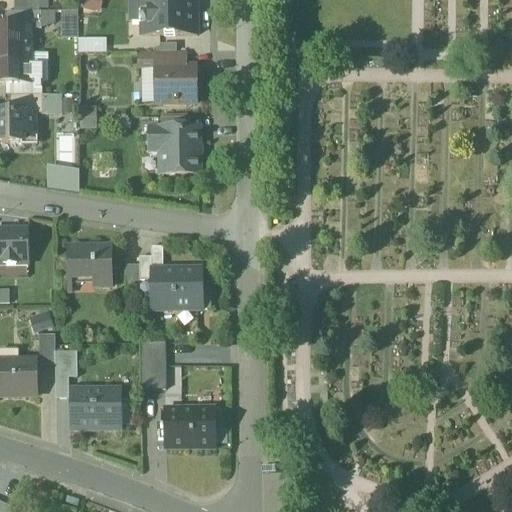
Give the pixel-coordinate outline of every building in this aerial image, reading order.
[(83,0),(80,10),(100,15),(103,0),(83,0)] [(197,38),(196,0),(180,0),(177,0),(157,0),(140,1),(141,24),(141,39),(197,38)] [(14,2),(14,14),(39,14),(38,1),(31,1),(14,2)] [(129,24),(141,24),(140,1),(133,1),(129,1),(129,24)] [(41,14),(41,26),(61,26),(60,13),(41,14)] [(77,13),(60,13),(61,26),(60,41),(77,41),(77,13)] [(41,14),(39,14),(14,14),(5,14),(5,30),(30,30),(30,31),(41,31),(41,26),(41,14)] [(0,85),(5,86),(30,86),(30,55),(30,31),(30,30),(5,30),(0,29),(0,85)] [(77,55),(106,55),(106,41),(77,42),(77,55)] [(30,86),(42,86),(49,84),(48,55),(30,55),(30,86)] [(140,72),(156,72),(155,71),(156,71),(156,55),(140,55),(140,72)] [(156,71),(186,70),(185,55),(156,55),(156,71)] [(100,78),(104,61),(85,56),(81,73),(100,78)] [(156,107),(196,106),(196,70),(186,70),(156,71),(155,71),(156,72),(156,107)] [(156,72),(140,72),(141,106),(156,107),(156,72)] [(5,86),(6,98),(42,98),(42,86),(30,86),(5,86)] [(42,98),(42,116),(62,116),(61,97),(42,98)] [(34,116),(42,116),(42,98),(6,98),(6,115),(34,115),(34,116)] [(78,121),(97,121),(96,110),(78,110),(78,121)] [(6,115),(0,115),(0,144),(22,145),(22,139),(34,139),(34,116),(34,115),(6,115)] [(161,120),(161,133),(190,133),(190,120),(161,120)] [(97,121),(78,121),(79,132),(97,132),(97,121)] [(161,153),(161,176),(198,175),(198,133),(190,133),(161,133),(154,133),(151,136),(151,150),(154,153),(161,153)] [(47,190),(79,195),(79,173),(47,168),(47,190)] [(0,232),(0,267),(28,267),(28,232),(0,232)] [(94,290),(111,290),(110,249),(68,250),(69,282),(94,282),(94,290)] [(163,273),(162,249),(151,249),(151,273),(163,273)] [(139,269),(140,283),(151,283),(150,259),(139,259),(139,269)] [(125,269),(125,295),(139,295),(140,283),(139,269),(125,269)] [(152,312),(201,311),(201,285),(201,273),(151,273),(152,312)] [(69,290),(94,290),(94,282),(69,282),(69,290)] [(0,292),(0,306),(8,306),(8,292),(0,292)] [(29,322),(34,336),(53,328),(48,315),(29,322)] [(39,367),(55,367),(55,347),(54,338),(39,339),(39,367)] [(140,346),(140,370),(165,369),(165,346),(140,346)] [(55,367),(55,378),(66,378),(73,378),(72,347),(55,347),(55,367)] [(0,399),(35,399),(35,364),(0,364),(0,399)] [(166,393),(165,369),(140,370),(141,393),(166,393)] [(66,401),(66,378),(55,378),(56,401),(66,401)] [(120,433),(120,428),(120,404),(120,394),(71,394),(71,430),(101,430),(101,433),(120,433)] [(131,404),(120,404),(120,428),(131,428),(131,404)] [(157,425),(157,451),(215,451),(214,413),(165,413),(165,425),(157,425)]
